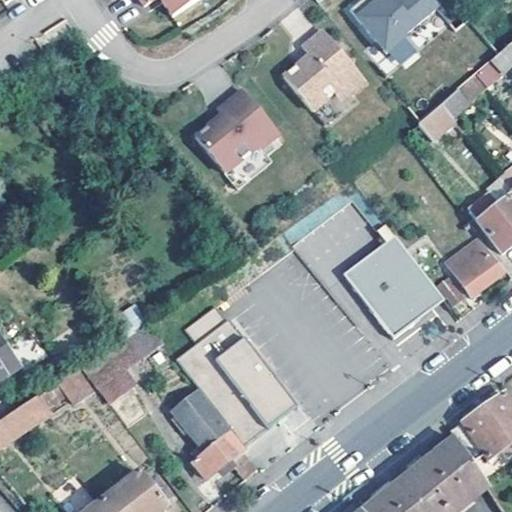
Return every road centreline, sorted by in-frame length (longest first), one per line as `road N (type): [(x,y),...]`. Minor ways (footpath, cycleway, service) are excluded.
road 1 (secondary): [(278,511),(511,329)]
road 2 (residential): [(276,0),(176,70),(157,73),(135,67),(77,0)]
